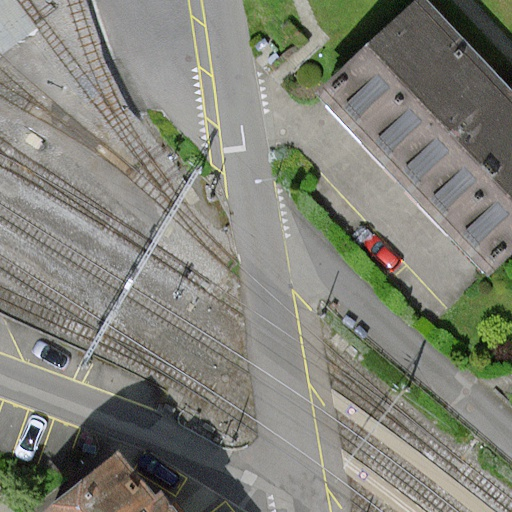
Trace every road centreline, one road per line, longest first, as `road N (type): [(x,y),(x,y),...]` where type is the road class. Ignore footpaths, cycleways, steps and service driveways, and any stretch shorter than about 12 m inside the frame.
road 1 (residential): [(227,0),(303,511)]
road 2 (residential): [(0,375),(192,449),(288,511)]
